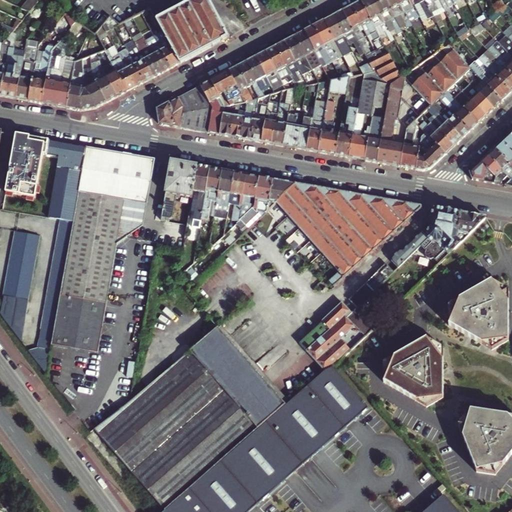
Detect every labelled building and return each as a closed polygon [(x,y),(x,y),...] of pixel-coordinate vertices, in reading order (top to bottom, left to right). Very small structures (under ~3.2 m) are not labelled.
[(28,0),(22,9),(30,12),(38,2),(33,0),(28,0)] [(181,64),(229,38),(216,13),(210,2),(209,1),(208,0),(195,0),(191,2),(185,6),(157,20),(163,32),(181,64)] [(395,40),(389,30),(373,0),(364,0),(361,2),(375,28),(381,25),(385,34),(387,37),(389,36),(392,42),(395,40)] [(403,32),(402,31),(386,0),(373,0),(389,30),(395,27),(399,34),(403,32)] [(413,25),(409,19),(399,0),(386,0),(402,31),(413,25)] [(419,14),(415,6),(411,0),(399,0),(409,19),(419,14)] [(428,20),(435,17),(425,0),(411,0),(415,6),(419,4),(425,14),(428,20)] [(435,2),(440,0),(439,0),(425,0),(435,17),(439,15),(437,11),(439,10),(435,2)] [(439,10),(444,8),(440,0),(435,2),(439,10)] [(0,10),(11,15),(22,20),(30,12),(22,9),(21,11),(2,2),(0,7),(0,10)] [(379,35),(375,28),(361,2),(352,7),(362,26),(367,36),(371,34),(373,38),(379,35)] [(420,17),(425,14),(419,4),(415,6),(419,14),(420,17)] [(498,11),(501,14),(510,8),(507,5),(505,6),(498,11)] [(358,28),(362,26),(352,7),(343,12),(356,38),(364,54),(366,56),(371,53),(363,39),(364,38),(358,28)] [(487,19),(489,17),(496,12),(494,7),(485,13),(487,19)] [(364,54),(356,38),(343,12),(334,17),(349,46),(354,43),(361,56),(364,54)] [(413,25),(422,20),(420,17),(419,14),(409,19),(413,25)] [(6,26),(14,30),(22,20),(11,15),(6,26)] [(350,48),(349,46),(334,17),(324,21),(335,41),(340,51),(341,53),(350,48)] [(331,43),(335,41),(324,21),(314,27),(332,62),(339,58),(337,53),(331,43)] [(70,34),(74,37),(83,27),(76,23),(68,33),(70,34)] [(380,37),(385,34),(381,25),(375,28),(379,35),(380,37)] [(1,35),(8,38),(13,32),(14,30),(6,26),(1,35)] [(100,41),(109,36),(103,26),(96,34),(100,41)] [(364,38),(367,36),(362,26),(358,28),(364,38)] [(326,65),(332,62),(314,27),(305,32),(315,52),(318,50),(326,65)] [(142,35),(146,42),(150,39),(154,37),(151,30),(142,35)] [(1,97),(16,100),(23,62),(24,58),(13,56),(14,50),(17,35),(13,32),(8,38),(7,39),(11,43),(1,97)] [(172,69),(181,64),(163,32),(159,34),(154,37),(158,44),(172,69)] [(310,54),(315,52),(305,32),(295,37),(311,71),(317,68),(310,54)] [(43,104),(65,108),(75,62),(65,60),(70,34),(68,33),(55,48),(52,53),(43,104)] [(163,74),(172,69),(158,44),(154,37),(150,39),(146,42),(163,74)] [(306,73),(311,71),(295,37),(286,42),(296,62),(299,60),(306,73)] [(0,96),(1,97),(11,43),(7,39),(3,44),(0,42),(0,96)] [(337,53),(340,51),(335,41),(331,43),(337,53)] [(154,78),(163,74),(146,42),(141,44),(145,51),(141,53),(154,78)] [(300,71),(296,62),(286,42),(276,47),(290,75),(300,71)] [(503,56),(507,53),(504,49),(497,42),(493,45),(503,56)] [(16,100),(29,102),(36,62),(39,45),(33,44),(32,50),(30,63),(23,62),(16,100)] [(145,83),(154,78),(141,53),(137,46),(132,49),(129,44),(125,46),(127,49),(145,83)] [(141,53),(145,51),(141,44),(137,46),(141,53)] [(511,76),(511,57),(507,53),(503,56),(493,45),(488,50),(511,76)] [(29,102),(43,104),(52,53),(55,48),(49,47),(46,49),(46,52),(44,52),(41,63),(36,62),(29,102)] [(136,88),(127,70),(118,54),(114,47),(106,52),(128,92),(136,88)] [(297,88),(290,75),(276,47),(266,52),(286,90),(288,90),(294,89),(297,88)] [(23,62),(30,63),(32,50),(26,49),(25,52),(24,58),(23,62)] [(136,88),(145,83),(127,49),(118,54),(127,70),(136,88)] [(322,67),(326,65),(318,50),(315,52),(321,65),(322,67)] [(511,94),(511,93),(511,76),(488,50),(482,56),(479,52),(475,55),(479,59),(489,70),(511,94)] [(117,98),(128,92),(106,52),(105,51),(103,52),(106,59),(105,59),(106,60),(108,65),(102,69),(106,76),(117,98)] [(454,51),(428,76),(444,94),(447,91),(455,84),(458,81),(463,76),(471,69),(469,68),(454,51)] [(282,91),(286,90),(266,52),(256,58),(272,89),(274,90),(275,92),(275,94),(282,91)] [(317,68),(321,65),(315,52),(310,54),(317,68)] [(374,108),(387,110),(391,86),(402,78),(388,52),(369,62),(370,64),(375,73),(364,75),(359,104),(358,109),(369,111),(370,109),(374,110),(374,108)] [(274,90),(272,89),(256,58),(247,62),(253,74),(261,89),(264,94),(265,97),(270,95),(275,94),(275,92),(274,90)] [(485,73),(489,70),(479,59),(475,62),(485,73)] [(78,111),(82,89),(84,79),(83,71),(83,60),(75,62),(65,108),(78,111)] [(102,69),(108,65),(106,60),(100,63),(102,69)] [(302,75),(306,73),(299,60),(296,62),(300,71),(302,75)] [(408,65),(412,71),(421,65),(418,60),(408,65)] [(108,103),(117,98),(106,76),(102,69),(100,63),(100,62),(92,64),(92,70),(92,74),(108,103)] [(264,94),(261,89),(253,74),(247,62),(238,67),(249,87),(253,85),(253,87),(258,96),(264,94)] [(502,103),(511,94),(489,70),(485,73),(475,62),(469,68),(471,69),(482,81),(502,103)] [(364,75),(375,73),(370,64),(360,68),(364,75)] [(255,100),(254,97),(249,87),(238,67),(229,72),(245,103),(247,103),(255,100)] [(88,71),(83,71),(84,79),(82,89),(78,111),(82,111),(96,109),(108,103),(92,74),(92,70),(88,71)] [(236,105),(245,103),(229,72),(211,81),(224,106),(236,105)] [(426,74),(413,87),(431,107),(431,106),(435,103),(439,99),(444,94),(428,76),(426,74)] [(403,77),(402,78),(391,86),(387,110),(386,115),(385,121),(377,163),(401,167),(405,145),(394,143),(399,118),(406,80),(403,77)] [(329,93),(347,96),(350,78),(341,80),(331,82),(329,93)] [(224,109),(224,106),(211,81),(201,87),(213,109),(209,134),(220,135),(223,114),(224,109)] [(494,110),(502,103),(482,81),(474,89),(494,110)] [(487,117),(494,110),(474,89),(469,93),(461,85),(458,87),(487,117)] [(209,134),(213,109),(201,87),(179,99),(187,114),(185,129),(209,134)] [(478,124),(487,117),(458,87),(455,90),(460,95),(455,99),(478,124)] [(273,145),(284,147),(290,113),(294,89),(288,90),(286,104),(280,103),(273,145)] [(470,132),(478,124),(455,99),(447,91),(444,94),(439,99),(447,107),(470,132)] [(159,125),(185,129),(187,114),(179,99),(157,110),(159,125)] [(241,139),(251,141),(258,104),(259,99),(255,100),(247,103),(245,113),(244,118),(241,139)] [(262,143),(273,145),(280,103),(274,102),(274,104),(272,113),(267,113),(262,143)] [(340,135),(333,134),(335,124),(331,123),(335,103),(328,102),(326,113),(319,153),(336,156),(340,135)] [(336,156),(349,158),(358,109),(359,104),(352,103),(352,109),(349,108),(346,125),(342,124),(340,135),(336,156)] [(462,139),(470,132),(447,107),(442,111),(435,103),(431,106),(439,115),(462,139)] [(251,141),(262,143),(267,113),(268,106),(258,104),(251,141)] [(220,135),(230,137),(235,107),(233,107),(231,108),(231,110),(230,115),(223,114),(220,135)] [(230,137),(241,139),(244,118),(238,117),(238,112),(239,110),(237,107),(235,107),(230,137)] [(349,158),(365,161),(371,127),(372,119),(373,113),(374,110),(370,109),(369,111),(358,109),(349,158)] [(307,151),(319,153),(326,113),(315,110),(313,117),(307,151)] [(432,117),(431,117),(426,111),(423,114),(429,120),(432,117)] [(284,147),(296,149),(302,115),(290,113),(284,147)] [(296,149),(307,151),(313,117),(302,115),(296,149)] [(454,147),(462,139),(439,115),(436,118),(433,115),(431,117),(432,117),(429,120),(431,123),(454,147)] [(365,161),(377,163),(385,121),(376,119),(375,128),(371,127),(365,161)] [(401,167),(416,170),(421,145),(413,144),(417,123),(415,121),(407,128),(405,145),(401,167)] [(446,155),(454,147),(431,123),(429,125),(425,121),(420,126),(426,133),(446,155)] [(423,171),(430,169),(446,155),(426,133),(422,140),(421,145),(416,170),(423,171)] [(7,173),(43,179),(47,155),(50,141),(14,135),(7,173)] [(511,136),(511,135),(503,142),(511,152),(511,136)] [(73,222),(74,219),(86,147),(50,141),(47,155),(59,157),(48,218),(60,220),(73,222)] [(511,152),(503,142),(495,150),(511,167),(511,152)] [(123,200),(145,203),(153,159),(115,152),(86,147),(74,219),(118,228),(118,229),(123,200)] [(511,173),(511,167),(495,150),(488,156),(511,180),(511,178),(511,175),(511,173)] [(505,186),(511,180),(488,156),(480,163),(487,172),(501,182),(500,185),(505,186)] [(175,196),(192,199),(198,167),(171,162),(161,221),(165,222),(166,218),(169,219),(171,217),(174,202),(175,196)] [(500,185),(501,182),(487,172),(480,163),(470,173),(472,180),(500,185)] [(199,229),(201,223),(210,169),(198,167),(192,199),(191,205),(190,212),(195,213),(192,228),(199,229)] [(209,217),(215,218),(223,172),(210,169),(201,223),(205,224),(205,221),(209,222),(209,217)] [(215,218),(226,220),(229,206),(235,174),(223,172),(215,218)] [(240,216),(241,208),(247,176),(235,174),(229,206),(234,206),(231,221),(239,222),(240,216)] [(250,198),(256,199),(259,178),(247,176),(241,208),(240,216),(244,217),(254,208),(255,205),(249,204),(250,198)] [(250,229),(268,212),(269,202),(273,180),(259,178),(256,199),(255,205),(254,208),(244,217),(240,216),(239,222),(238,222),(236,225),(241,231),(247,226),(250,229)] [(269,202),(277,203),(296,185),(273,180),(269,202)] [(357,267),(380,246),(396,232),(398,233),(399,233),(402,230),(402,229),(401,228),(424,207),(356,195),(296,185),(277,203),(310,240),(329,262),(339,273),(329,281),(334,287),(357,267)] [(125,237),(141,226),(145,203),(123,200),(118,229),(125,237)] [(457,239),(458,234),(462,214),(434,209),(430,229),(428,233),(429,239),(422,246),(427,251),(427,252),(426,253),(426,254),(426,255),(426,256),(426,257),(427,258),(428,259),(429,260),(430,260),(431,260),(432,260),(433,259),(434,259),(435,258),(440,264),(461,243),(457,239)] [(458,234),(468,236),(481,223),(486,218),(462,214),(458,234)] [(52,345),(97,353),(115,244),(125,237),(118,229),(118,228),(74,219),(73,222),(65,267),(59,306),(57,313),(56,319),(55,325),(54,332),(53,339),(52,345)] [(59,306),(65,267),(73,222),(60,220),(45,304),(59,306)] [(16,298),(28,300),(40,236),(15,232),(3,296),(16,298)] [(392,262),(398,268),(422,246),(429,239),(428,233),(422,232),(403,251),(400,251),(392,258),(392,262)] [(357,308),(376,290),(394,272),(387,264),(350,299),(357,308)] [(449,306),(449,325),(492,351),(509,341),(509,291),(492,282),(449,306)] [(337,365),(339,363),(366,336),(346,318),(352,312),(345,304),(343,303),(337,309),(319,326),(299,344),(312,357),(324,371),(325,370),(333,367),(337,365)] [(44,310),(57,313),(59,306),(45,304),(44,310)] [(43,316),(56,319),(57,313),(44,310),(43,316)] [(42,323),(55,325),(56,319),(43,316),(42,323)] [(41,330),(54,332),(55,325),(42,323),(41,330)] [(222,325),(218,328),(255,370),(285,405),(289,402),(263,372),(264,371),(259,365),(257,366),(222,325)] [(114,415),(94,431),(165,511),(285,405),(255,370),(218,328),(172,367),(130,403),(114,415)] [(40,336),(53,339),(54,332),(41,330),(40,336)] [(39,343),(52,345),(53,339),(40,336),(39,343)] [(384,362),(383,382),(426,407),(443,398),(444,348),(427,338),(384,362)] [(38,349),(51,351),(52,345),(39,343),(38,349)] [(37,355),(49,358),(51,351),(38,349),(37,355)] [(165,511),(164,511),(249,511),(364,412),(369,409),(333,367),(325,370),(324,371),(323,372),(289,402),(285,405),(165,511)] [(511,454),(511,417),(470,411),(458,426),(476,472),(495,475),(511,454)] [(458,511),(444,495),(425,511),(458,511)]
